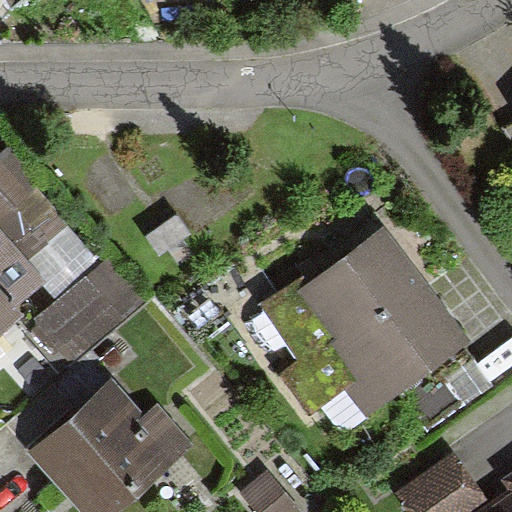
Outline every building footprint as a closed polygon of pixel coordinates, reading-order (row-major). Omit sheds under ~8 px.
[(0,350),(24,330),(4,305),(37,278),(0,233),(0,350)] [(397,237),(316,297),(402,410),(482,350),(397,237)] [(122,403),(49,466),(89,511),(142,511),(185,474),(122,403)] [(467,459),(404,496),(413,511),(511,511),(511,503),(499,511),(467,459)] [(297,511),(273,481),(250,498),(259,511),(297,511)]
